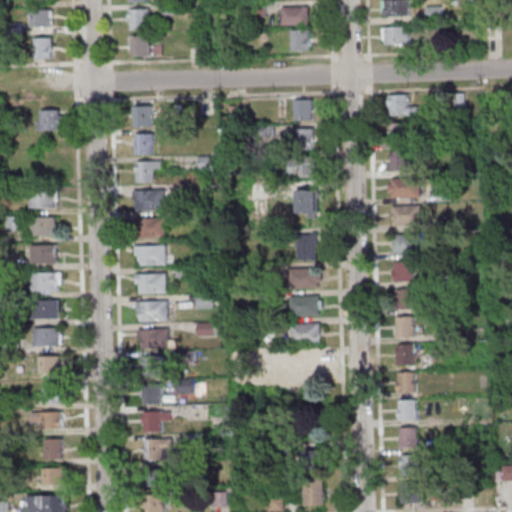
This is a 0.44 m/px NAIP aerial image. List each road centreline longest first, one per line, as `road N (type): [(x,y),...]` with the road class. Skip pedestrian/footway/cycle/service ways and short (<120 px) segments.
road 1 (residential): [(105,511),(88,0)]
road 2 (residential): [(362,511),(347,0)]
road 3 (residential): [(511,69),(91,82)]
